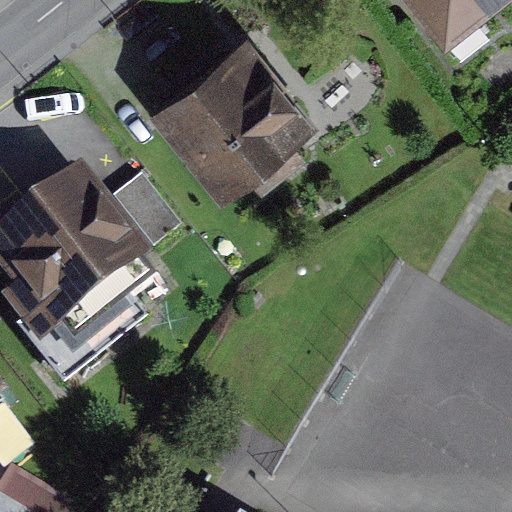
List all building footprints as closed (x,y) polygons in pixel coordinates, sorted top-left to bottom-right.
[(403,0),(444,52),(510,0),(403,0)] [(168,106),(230,189),(305,133),(244,50),(168,106)] [(0,243),(0,269),(75,367),(175,291),(87,177),(0,243)] [(0,423),(15,411),(0,391),(0,423)] [(0,511),(52,511),(57,502),(0,477),(0,511)]
